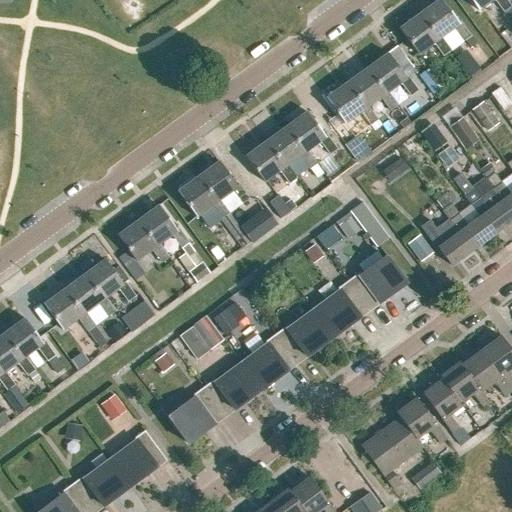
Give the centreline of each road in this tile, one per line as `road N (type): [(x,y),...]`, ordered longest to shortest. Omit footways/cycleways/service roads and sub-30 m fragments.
road 1 (residential): [(0,261),(355,0)]
road 2 (residential): [(184,511),(511,269)]
